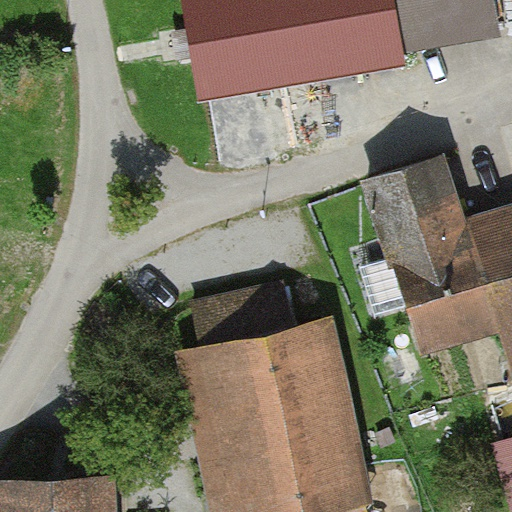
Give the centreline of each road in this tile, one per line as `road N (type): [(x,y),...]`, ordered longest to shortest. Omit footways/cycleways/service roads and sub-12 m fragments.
road 1 (residential): [(100,196),(227,200),(369,155),(511,89)]
road 2 (residential): [(0,408),(75,278),(100,196)]
road 3 (residential): [(100,196),(110,92),(87,0)]
